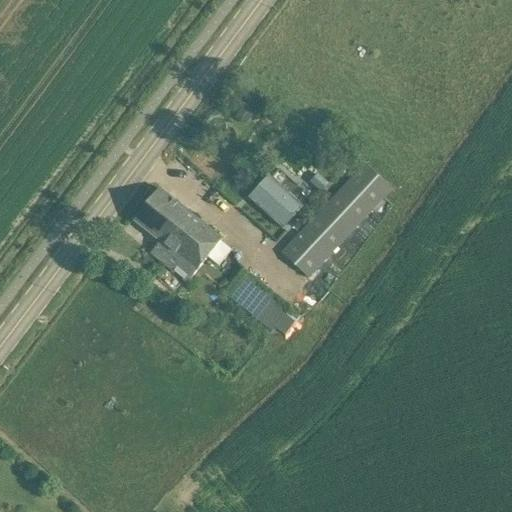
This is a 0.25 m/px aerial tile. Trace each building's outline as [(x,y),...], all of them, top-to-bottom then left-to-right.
[(235,118),(246,125),(254,113),(243,106),(235,118)] [(286,255),(313,281),(395,191),(368,165),(286,255)] [(321,192),(328,184),(318,175),(310,183),(321,192)] [(270,177),(250,198),(283,228),(302,207),(270,177)] [(151,254),(167,266),(177,253),(170,247),(194,217),(160,189),(135,221),(161,242),(151,254)] [(177,253),(167,266),(188,283),(223,239),(194,217),(170,247),(177,253)] [(231,294),(290,341),(308,319),(250,272),(231,294)]
